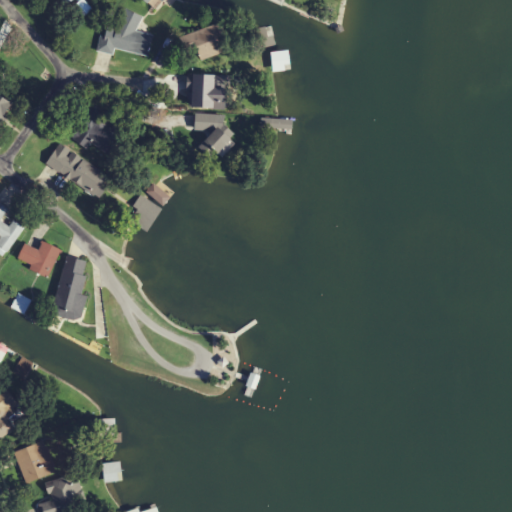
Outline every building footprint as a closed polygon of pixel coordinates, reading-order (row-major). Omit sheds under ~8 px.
[(141,0),(152,10),(162,0),(141,0)] [(114,49),(148,57),(153,36),(137,32),(141,15),(121,10),(116,31),(103,28),(97,52),(113,56),(114,49)] [(180,37),(189,64),(223,53),(219,40),(226,38),(221,24),(180,37)] [(268,74),(293,73),(289,55),(268,58),(268,74)] [(216,74),(192,74),(192,107),(216,107),(216,74)] [(113,141),(106,136),(115,124),(94,108),(76,131),(104,153),(113,141)] [(194,131),(208,132),(207,150),(229,151),(229,132),(219,132),(220,115),(195,114),(194,131)] [(293,121),(293,143),(274,140),(274,122),(293,121)] [(45,166),(98,198),(111,177),(58,144),(45,166)] [(146,193),(164,207),(171,197),(153,184),(146,193)] [(128,221),(146,233),(162,209),(143,198),(128,221)] [(61,250),(43,242),(39,251),(24,245),(17,262),(49,276),(61,250)] [(66,260),(89,269),(78,324),(53,316),(66,260)] [(249,377),(259,385),(251,401),(243,397),(249,377)] [(44,442),(14,453),(25,484),(55,473),(44,442)] [(102,491),(127,488),(120,472),(99,472),(102,491)] [(72,511),(87,508),(80,481),(73,483),(71,476),(46,483),(50,502),(39,505),(40,511),(72,511)]
